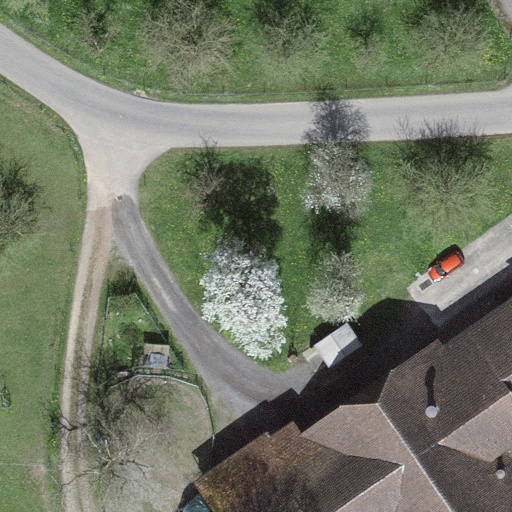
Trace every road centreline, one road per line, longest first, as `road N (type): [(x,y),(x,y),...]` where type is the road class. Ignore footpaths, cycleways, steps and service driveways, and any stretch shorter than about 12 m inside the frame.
road 1 (unclassified): [(0,53),(108,126),(334,133),(511,119)]
road 2 (track): [(108,126),(65,448),(75,511)]
